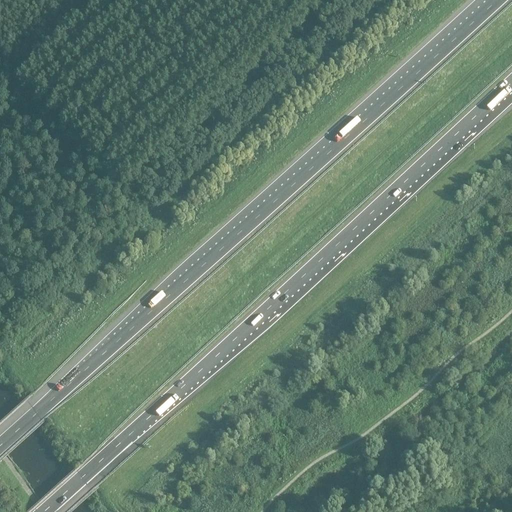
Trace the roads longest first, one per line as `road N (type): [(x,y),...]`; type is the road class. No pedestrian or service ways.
road 1 (motorway): [(496,0),(0,445)]
road 2 (motorway): [(45,511),(511,82)]
